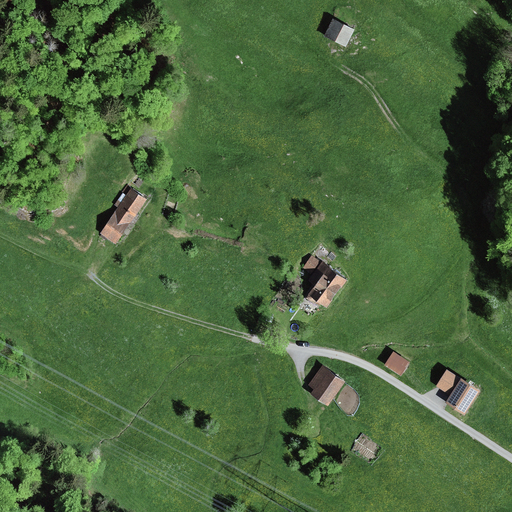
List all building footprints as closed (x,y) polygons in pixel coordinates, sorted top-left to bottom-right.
[(355,30),(332,17),(323,34),(347,46),(355,30)] [(149,197),(129,184),(116,204),(119,206),(117,210),(133,221),(149,197)] [(133,221),(117,210),(102,232),(119,243),(133,221)] [(313,273),(321,260),(313,254),(304,267),(313,273)] [(349,277),(325,260),(306,287),(311,291),(307,297),(316,303),(320,298),(330,305),(349,277)] [(408,361),(392,351),(385,361),(401,372),(408,361)] [(347,378),(325,363),(311,383),(317,387),(313,392),(329,403),(347,378)] [(453,394),(464,376),(450,367),(438,385),(453,394)] [(453,394),(449,399),(468,412),(484,386),(466,374),(464,376),(453,394)]
